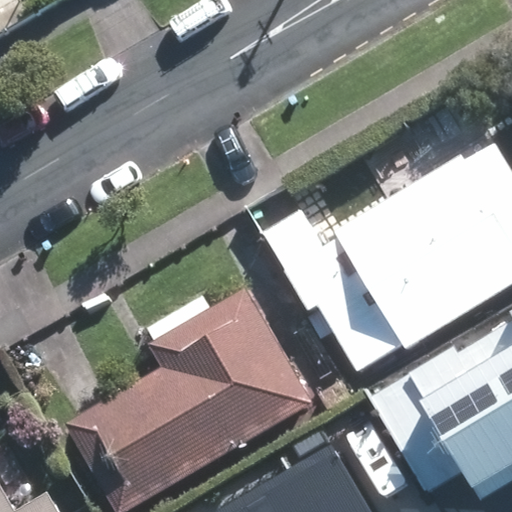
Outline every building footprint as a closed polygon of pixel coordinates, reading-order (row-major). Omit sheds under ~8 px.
[(511,150),(502,133),(341,226),(359,264),(320,287),(367,363),(412,335),(424,351),(511,299),(511,150)] [(178,362),(77,421),(130,511),(132,511),(324,400),(256,284),(164,338),(178,362)] [(511,327),(421,382),(486,489),(511,473),(511,327)] [(369,511),(333,450),(227,511),(369,511)] [(0,511),(71,511),(57,488),(27,505),(0,458),(0,511)]
